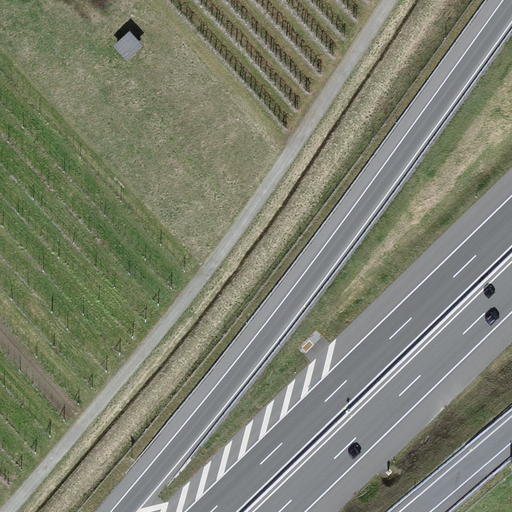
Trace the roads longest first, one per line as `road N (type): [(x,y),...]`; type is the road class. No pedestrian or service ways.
road 1 (track): [(5,511),(126,376),(253,210),(389,0)]
road 2 (motorway): [(511,4),(339,247),(122,511)]
road 3 (motorway): [(511,218),(209,511)]
road 4 (motorway): [(279,511),(511,286)]
road 5 (motorway): [(417,511),(511,431)]
